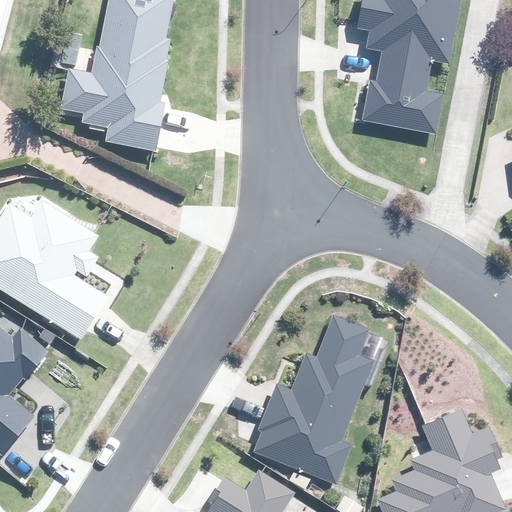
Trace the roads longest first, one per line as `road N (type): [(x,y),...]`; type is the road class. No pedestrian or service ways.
road 1 (residential): [(95,511),(244,271),(258,213)]
road 2 (residential): [(258,213),(325,219),(394,239),(476,280),(511,310)]
road 3 (residential): [(258,213),(269,0)]
